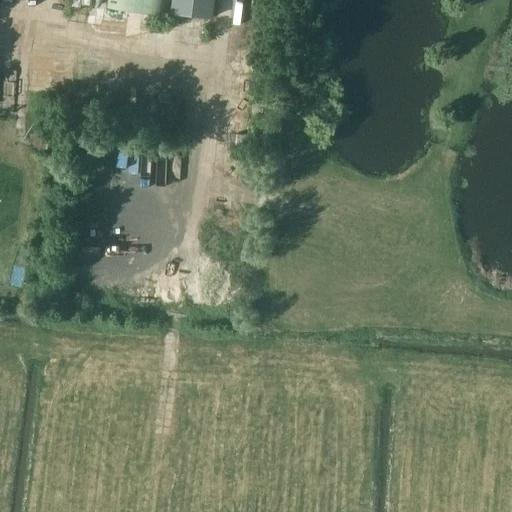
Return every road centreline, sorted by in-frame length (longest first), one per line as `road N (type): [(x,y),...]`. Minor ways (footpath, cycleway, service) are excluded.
road 1 (track): [(162,467),(220,0)]
road 2 (unknown): [(212,56),(164,74),(43,19),(25,0)]
